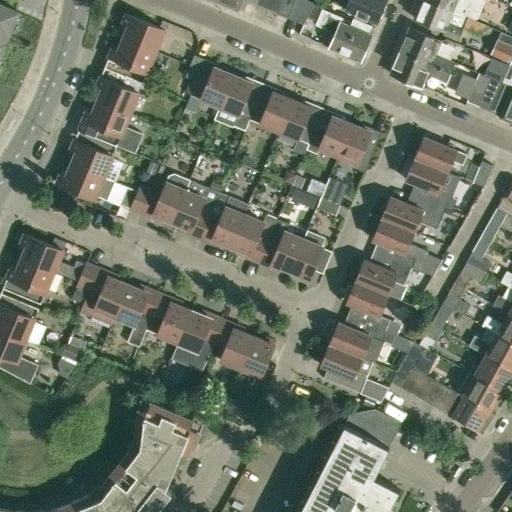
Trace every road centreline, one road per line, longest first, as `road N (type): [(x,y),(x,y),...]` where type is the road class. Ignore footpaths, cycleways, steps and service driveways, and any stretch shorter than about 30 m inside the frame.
road 1 (residential): [(312,323),(0,194)]
road 2 (residential): [(312,323),(411,101)]
road 3 (residential): [(183,511),(218,451),(262,423),(312,323)]
road 4 (residential): [(368,85),(165,0)]
road 5 (tertiary): [(0,186),(42,115),(77,0)]
